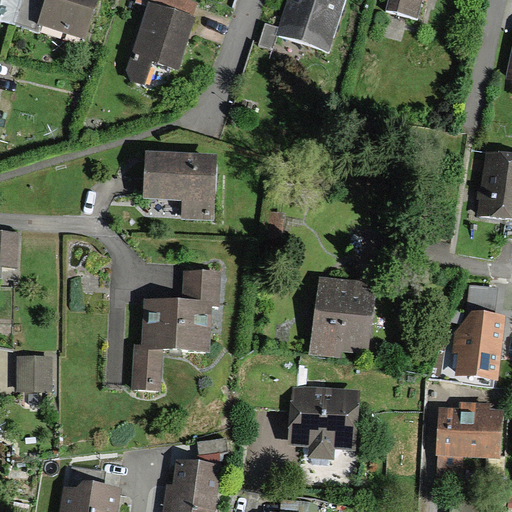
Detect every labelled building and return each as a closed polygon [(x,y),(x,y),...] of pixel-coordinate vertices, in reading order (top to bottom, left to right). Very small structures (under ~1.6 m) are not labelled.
[(0,0),(0,19),(14,25),(22,0),(0,0)] [(83,38),(96,0),(22,0),(14,25),(38,33),(42,23),(83,38)] [(137,0),(137,1),(149,5),(127,72),(129,79),(143,84),(152,59),(178,67),(194,17),(192,16),(196,3),(188,0),(137,0)] [(345,0),(290,0),(281,31),(330,47),(345,0)] [(388,0),(386,9),(414,17),(418,0),(388,0)] [(279,27),(265,23),(259,44),(273,48),(279,27)] [(511,152),(492,149),(480,215),(511,217),(511,152)] [(219,154),(145,150),(142,199),(182,201),(181,220),(215,221),(219,154)] [(18,232),(0,230),(0,268),(16,269),(18,232)] [(365,361),(374,283),(318,277),(310,355),(365,361)] [(183,308),(146,305),(143,354),(135,353),(132,390),(154,392),(156,351),(202,354),(204,311),(213,311),(215,281),(185,279),(183,308)] [(458,355),(455,375),(500,380),(508,313),(494,312),(496,289),(470,286),(466,318),(454,335),(452,354),(458,355)] [(244,356),(238,407),(287,412),(293,361),(244,356)] [(17,393),(51,393),(51,358),(17,358),(17,393)] [(355,449),(359,392),(293,387),(289,444),(311,446),(310,457),(334,459),(335,448),(355,449)] [(456,458),(501,460),(504,411),(490,410),(490,404),(462,402),(461,411),(440,409),(437,456),(439,456),(438,484),(454,485),(456,458)] [(215,511),(223,464),(177,460),(174,485),(168,484),(164,511),(215,511)] [(69,466),(59,511),(120,511),(125,488),(104,484),(106,474),(69,466)] [(482,511),(483,501),(452,499),(450,511),(482,511)]
